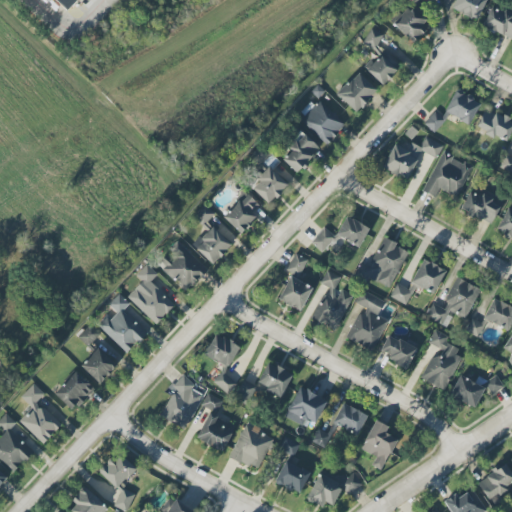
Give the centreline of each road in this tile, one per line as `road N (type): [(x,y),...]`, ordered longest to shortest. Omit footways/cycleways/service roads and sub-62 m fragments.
road 1 (residential): [(470,62),(271,253),(28,511)]
road 2 (residential): [(450,450),(226,303)]
road 3 (residential): [(511,280),(343,181)]
road 4 (residential): [(511,410),(364,511)]
road 5 (residential): [(105,430),(238,511)]
